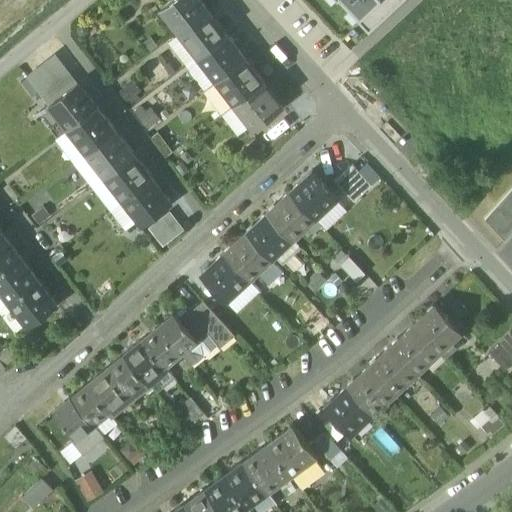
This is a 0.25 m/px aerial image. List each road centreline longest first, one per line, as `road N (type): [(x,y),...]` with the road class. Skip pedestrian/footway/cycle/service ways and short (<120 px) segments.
road 1 (residential): [(127,511),(328,366),(441,265)]
road 2 (residential): [(341,107),(46,375)]
road 3 (residential): [(511,294),(341,107)]
road 4 (unknown): [(0,192),(105,89)]
road 5 (residential): [(341,107),(241,0)]
